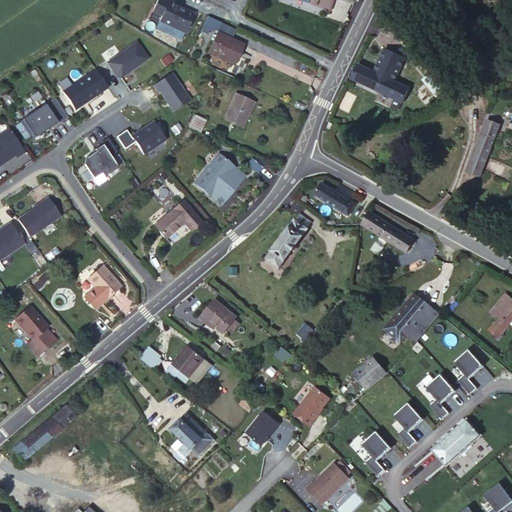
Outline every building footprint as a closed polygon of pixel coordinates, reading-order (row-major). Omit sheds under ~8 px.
[(172,2),(167,0),(157,0),(152,12),(162,16),(159,22),(186,34),(195,14),(174,5),(171,4),(172,2)] [(332,0),(300,0),(329,10),(332,0)] [(207,16),(200,31),(207,34),(210,29),(213,31),(214,29),(217,30),(221,23),(207,16)] [(449,31),(445,26),(441,29),(445,34),(449,31)] [(243,45),(217,33),(208,52),(233,64),(243,45)] [(135,41),(106,61),(116,76),(120,77),(127,72),(127,70),(130,68),(131,69),(147,58),(135,41)] [(385,49),(383,52),(403,62),(405,58),(385,49)] [(403,62),(383,52),(374,73),(358,65),(351,80),(402,103),(409,90),(394,82),(403,62)] [(95,69),(62,91),(74,109),(107,87),(95,69)] [(437,96),(444,90),(430,72),(422,78),(437,96)] [(172,73),(154,85),(159,92),(160,91),(174,112),(190,101),(172,73)] [(425,97),(418,91),(412,99),(419,105),(425,97)] [(254,103),(235,94),(224,118),(243,127),(254,103)] [(46,104),(20,122),(31,138),(34,139),(48,129),(47,128),(50,126),(51,127),(58,122),(46,104)] [(206,119),(194,113),(188,127),(200,132),(206,119)] [(479,178),(500,125),(486,119),(465,172),(479,178)] [(126,130),(116,137),(124,149),(135,142),(143,154),(166,139),(154,121),(146,126),(147,127),(132,137),(133,138),(132,139),(126,130)] [(8,129),(0,135),(0,165),(6,162),(5,160),(7,159),(9,159),(15,155),(17,157),(24,152),(8,129)] [(117,151),(107,138),(101,142),(102,144),(95,149),(96,151),(85,158),(84,164),(93,178),(102,172),(104,176),(118,167),(111,155),(117,151)] [(234,168),(218,154),(195,183),(211,196),(234,168)] [(252,157),(246,164),(257,172),(262,165),(252,157)] [(335,191),(322,183),(314,194),(348,216),(355,204),(349,200),(354,193),(340,184),(335,191)] [(32,209),(17,219),(30,237),(60,216),(48,197),(31,208),(32,209)] [(202,222),(184,200),(154,225),(166,238),(184,222),(191,231),(202,222)] [(370,213),(362,225),(406,254),(414,242),(370,213)] [(294,220),(266,258),(279,268),(307,230),(294,220)] [(0,259),(24,243),(11,222),(0,229),(0,259)] [(419,259),(412,263),(416,270),(423,266),(419,259)] [(412,263),(406,267),(410,274),(416,270),(412,263)] [(121,287),(103,266),(88,280),(106,300),(121,287)] [(406,335),(416,343),(439,314),(414,295),(384,329),(399,343),(406,335)] [(498,320),(489,330),(498,338),(510,325),(511,322),(511,299),(506,295),(490,313),(498,320)] [(215,300),(203,316),(224,334),(237,318),(215,300)] [(47,327),(29,306),(15,317),(32,338),(26,344),(37,356),(55,341),(45,329),(47,327)] [(305,322),(297,332),(304,338),(313,328),(305,322)] [(172,365),(188,378),(203,359),(187,346),(172,365)] [(150,347),(140,359),(152,369),(154,367),(161,373),(166,368),(161,358),(162,357),(150,347)] [(485,366),(470,349),(456,361),(466,373),(459,379),(471,394),(479,388),(471,378),(485,366)] [(285,367),(295,355),(289,350),(278,364),(280,366),(281,365),(285,367)] [(367,391),(387,374),(373,358),(352,375),(367,391)] [(203,359),(188,378),(196,384),(210,365),(203,359)] [(457,391),(442,374),(428,386),(438,398),(431,404),(443,419),(451,413),(442,403),(457,391)] [(316,387),(299,409),(314,421),(319,414),(330,399),(316,387)] [(248,394),(240,404),(250,411),(257,402),(248,394)] [(425,419),(410,402),(396,415),(406,426),(399,433),(411,447),(419,441),(411,432),(425,419)] [(65,405),(13,449),(23,460),(75,417),(65,405)] [(246,433),(262,446),(267,440),(266,439),(269,435),(270,436),(279,424),(264,412),(246,433)] [(199,456),(214,440),(187,414),(172,429),(199,456)] [(467,420),(433,450),(446,465),(480,435),(467,420)] [(387,469),(378,460),(393,447),(378,431),(364,443),(374,455),(367,461),(379,476),(387,469)] [(334,464),(314,483),(313,483),(307,488),(322,504),(348,479),(347,477),(351,473),(340,462),(336,466),(334,464)] [(498,511),(511,501),(511,499),(500,483),(485,494),(494,507),(487,511),(498,511)] [(392,508),(386,501),(383,504),(389,510),(392,508)]
